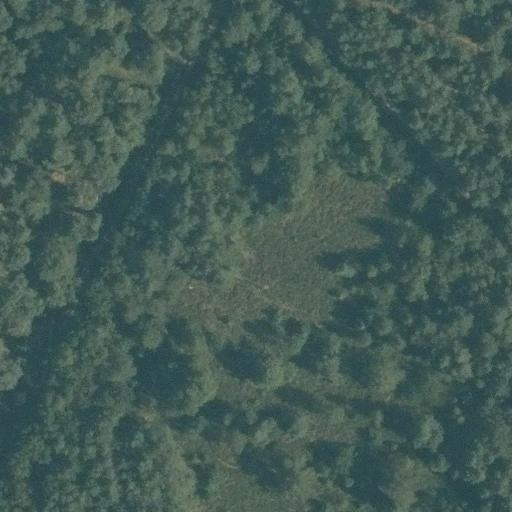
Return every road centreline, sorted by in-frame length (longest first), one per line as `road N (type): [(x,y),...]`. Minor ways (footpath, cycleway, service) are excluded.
road 1 (track): [(55,342),(223,0)]
road 2 (track): [(302,0),(511,239)]
road 3 (track): [(367,0),(511,59)]
